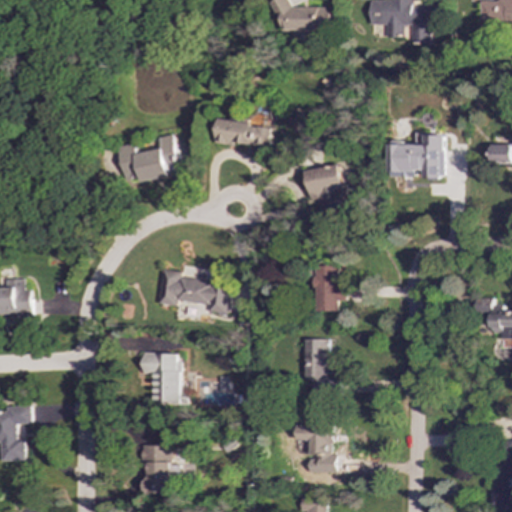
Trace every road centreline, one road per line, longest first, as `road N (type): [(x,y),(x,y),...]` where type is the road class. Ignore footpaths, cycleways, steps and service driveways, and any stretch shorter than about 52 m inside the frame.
road 1 (residential): [(83,511),(86,328),(103,273),(153,225),(213,216)]
road 2 (residential): [(414,511),(416,292),(425,259)]
